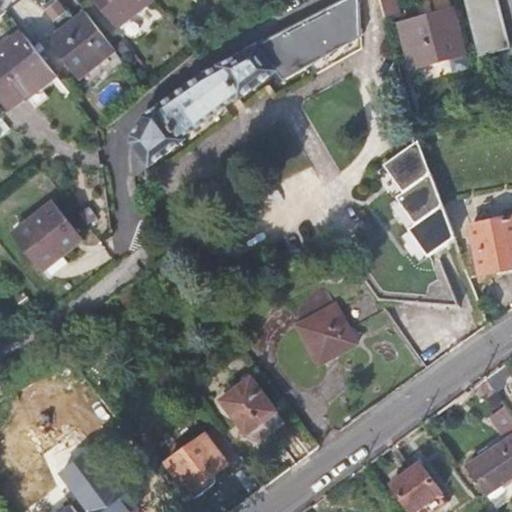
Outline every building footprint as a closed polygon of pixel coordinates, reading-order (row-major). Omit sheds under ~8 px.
[(98,0),(122,29),(157,2),(155,0),(98,0)] [(364,43),(358,0),(349,0),(323,14),(283,36),(303,75),(364,43)] [(497,0),(463,0),(478,59),(510,51),(497,0)] [(80,80),(117,51),(86,12),(49,41),(80,80)] [(401,27),(412,71),(465,57),(454,13),(401,27)] [(0,98),(9,110),(54,75),(22,33),(0,50),(0,98)] [(286,84),(303,75),(283,36),(223,67),(205,76),(145,116),(135,135),(132,169),(134,180),(186,142),(185,139),(239,99),(242,101),(278,74),(286,84)] [(423,209),(441,201),(434,184),(416,191),(423,209)] [(47,275),(84,244),(52,206),(15,238),(47,275)] [(511,268),(511,217),(471,228),(484,276),(511,268)] [(286,306),(320,367),(357,346),(323,286),(286,306)] [(287,426),(252,381),(223,403),(252,441),(256,443),(260,444),(263,443),(268,441),(287,426)] [(490,502),(511,485),(511,420),(505,411),(491,420),(508,444),(469,472),(490,502)] [(169,466),(191,496),(230,467),(207,437),(169,466)] [(436,511),(446,505),(419,466),(390,487),(407,511),(436,511)] [(139,511),(125,492),(96,511),(139,511)] [(61,511),(81,511),(76,502),(61,511)]
